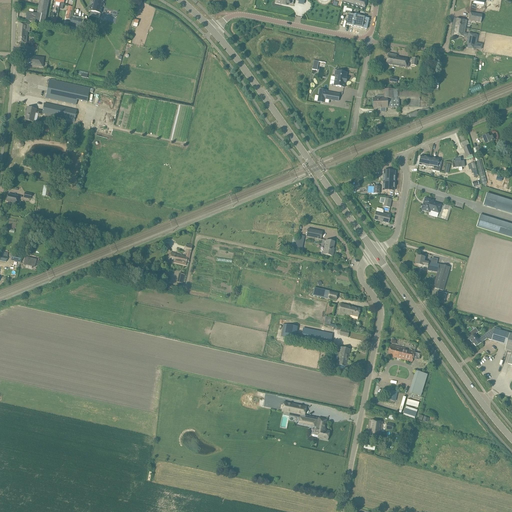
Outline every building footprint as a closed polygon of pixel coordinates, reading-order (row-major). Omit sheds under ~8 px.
[(46,0),(44,6),(46,7),(44,16),(37,15),(37,14),(29,12),(27,21),(44,24),(49,0),(46,0)] [(39,0),(37,14),(37,15),(44,16),(46,7),(44,6),(46,0),(39,0)] [(104,0),(93,0),(91,11),(101,14),(104,0)] [(366,0),(342,0),(342,2),(364,9),(366,0)] [(482,14),(470,12),(468,21),(480,23),(482,14)] [(364,18),(349,14),(346,25),(367,29),(369,19),(364,18)] [(79,19),(71,18),(70,26),(84,29),(85,29),(86,29),(87,29),(87,28),(88,28),(88,27),(89,27),(89,26),(89,25),(89,24),(89,23),(88,22),(88,21),(87,21),(86,21),(82,20),(79,19)] [(463,28),(465,28),(467,20),(459,19),(454,18),(453,26),(456,26),(456,25),(463,26),(463,28)] [(18,42),(18,43),(27,44),(27,43),(28,32),(30,32),(30,25),(29,25),(26,25),(26,24),(24,24),(20,23),(19,23),(19,29),(18,42)] [(466,48),(473,50),(476,34),(468,33),(468,34),(465,33),(465,28),(463,28),(463,26),(456,25),(456,26),(453,26),(451,35),(456,35),(464,37),(468,37),(466,48)] [(31,53),(26,52),(26,59),(24,59),(23,65),(43,67),(44,61),(31,59),(31,53)] [(397,55),(388,54),(386,64),(406,68),(407,59),(396,57),(397,55)] [(335,77),(334,86),(344,88),(345,83),(346,83),(347,78),(346,78),(347,73),(335,71),(334,77),(335,77)] [(80,87),(50,80),(46,98),(76,105),(77,100),(87,102),(89,92),(93,93),(94,89),(80,86),(80,87)] [(439,81),(432,80),(431,90),(438,91),(439,81)] [(479,84),(469,89),(472,94),(481,90),(479,84)] [(385,98),(373,99),(373,108),(399,108),(399,107),(399,103),(399,98),(420,98),(420,89),(416,89),(389,89),(384,89),(385,98)] [(320,90),(318,102),(323,103),(324,99),(338,101),(339,95),(326,92),(326,91),(320,90)] [(77,110),(44,103),(43,111),(36,110),(36,109),(27,108),(25,120),(33,122),(35,114),(42,115),(42,113),(75,121),(77,110)] [(407,116),(405,117),(406,121),(419,116),(430,112),(432,111),(432,110),(432,109),(429,110),(429,109),(421,110),(417,112),(417,110),(406,115),(407,116)] [(489,137),(488,135),(482,137),(485,144),(495,140),(493,135),(489,137)] [(473,155),(469,146),(463,149),(466,157),(473,155)] [(483,156),(480,146),(475,147),(479,158),(483,156)] [(428,167),(430,158),(420,156),(418,165),(428,167)] [(430,158),(428,167),(432,168),(431,170),(439,172),(440,168),(437,167),(439,160),(430,158)] [(455,161),(452,161),(453,168),(459,168),(459,170),(462,170),(462,167),(465,167),(464,161),(461,161),(461,158),(455,158),(455,161)] [(487,184),(481,160),(476,161),(482,185),(487,184)] [(478,176),(474,163),(470,164),(467,165),(469,170),(470,170),(472,174),(473,173),(474,177),(478,176)] [(385,183),(394,183),(395,171),(384,171),(383,184),(385,184),(385,183)] [(385,184),(383,184),(383,191),(394,191),(394,183),(385,183),(385,184)] [(52,187),(44,186),(42,196),(50,197),(52,187)] [(381,187),(373,186),(373,187),(368,187),(367,193),(380,194),(381,187)] [(511,200),(486,193),(482,206),(511,214),(511,200)] [(13,204),(17,204),(18,196),(8,194),(7,202),(13,203),(13,204)] [(386,196),(384,206),(390,208),(392,197),(386,196)] [(425,198),(421,210),(430,212),(429,215),(437,217),(438,213),(439,213),(441,205),(433,202),(433,201),(425,198)] [(390,215),(376,212),(374,220),(388,224),(390,215)] [(511,224),(480,215),(476,227),(511,238),(511,224)] [(322,232),(308,229),(306,237),(321,240),(322,232)] [(304,238),(296,237),(294,248),(302,250),(304,238)] [(334,242),(326,241),(323,254),(333,256),(334,251),(333,251),(334,242)] [(192,244),(190,244),(189,246),(186,245),(184,251),(188,252),(186,257),(175,255),(176,254),(171,253),(169,261),(186,265),(187,261),(189,261),(191,252),(192,246),(192,244)] [(417,256),(416,265),(423,266),(428,267),(427,271),(432,272),(437,272),(436,276),(433,288),(438,289),(439,290),(443,291),(449,270),(450,267),(439,265),(431,263),(425,262),(426,256),(421,255),(421,257),(417,256)] [(26,257),(24,264),(35,267),(36,260),(26,257)] [(445,302),(447,294),(439,292),(439,290),(438,289),(435,299),(445,302)] [(338,294),(329,292),(328,298),(336,300),(338,294)] [(360,309),(340,304),(338,313),(350,316),(350,315),(358,317),(360,309)] [(331,318),(325,316),(323,324),(324,325),(329,326),(331,318)] [(298,327),(283,324),(281,337),(295,340),(298,327)] [(332,334),(303,328),(301,340),(330,346),(332,334)] [(478,332),(476,328),(469,333),(471,337),(469,339),(472,344),(473,344),(476,347),(481,343),(479,339),(478,340),(474,335),(478,332)] [(511,334),(510,334),(495,329),(492,340),(506,345),(505,350),(511,352),(508,365),(511,365),(511,334)] [(390,345),(387,356),(394,358),(394,357),(412,362),(415,351),(397,347),(390,345)] [(349,350),(340,348),(337,365),(338,365),(338,367),(344,369),(345,366),(346,367),(349,350)] [(427,375),(416,371),(409,393),(420,396),(427,375)] [(306,407),(284,402),(282,411),(300,415),(304,416),(306,407)] [(403,413),(415,417),(417,410),(406,406),(403,413)] [(300,415),(299,423),(317,427),(316,433),(314,433),(312,434),(312,435),(313,437),(318,438),(327,440),(329,432),(324,431),(325,424),(318,423),(319,419),(304,416),(300,415)] [(382,422),(370,420),(367,437),(379,439),(382,422)]
